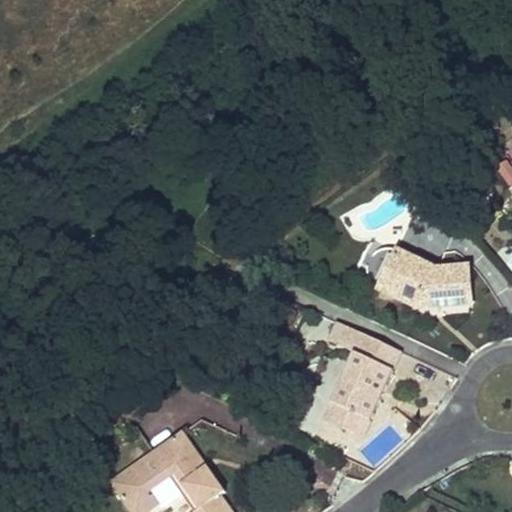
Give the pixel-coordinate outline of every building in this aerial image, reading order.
[(511,168),(508,163),(499,170),(511,188),(511,168)] [(471,311),(468,273),(436,276),(396,258),(377,297),(418,316),(421,309),(433,308),(434,314),(468,311),(471,311)] [(297,314),(270,300),(264,313),(290,326),(297,314)] [(434,314),(433,308),(421,309),(418,316),(434,314)] [(337,346),(346,327),(337,323),(328,342),(337,346)] [(384,394),(403,354),(346,327),(337,346),(355,354),(332,405),(371,423),(381,400),(378,399),(380,392),(384,394)] [(371,423),(332,405),(325,419),(364,438),(371,423)] [(194,464),(202,459),(184,434),(131,471),(138,481),(118,495),(129,511),(152,511),(161,506),(152,493),(177,477),(200,511),(197,511),(232,511),(222,497),(226,494),(208,468),(201,474),(194,464)] [(208,468),(202,459),(194,464),(201,474),(208,468)] [(118,495),(138,481),(131,471),(111,485),(118,495)] [(197,511),(200,511),(177,477),(152,493),(161,506),(164,510),(183,497),(193,511),(197,511)]
